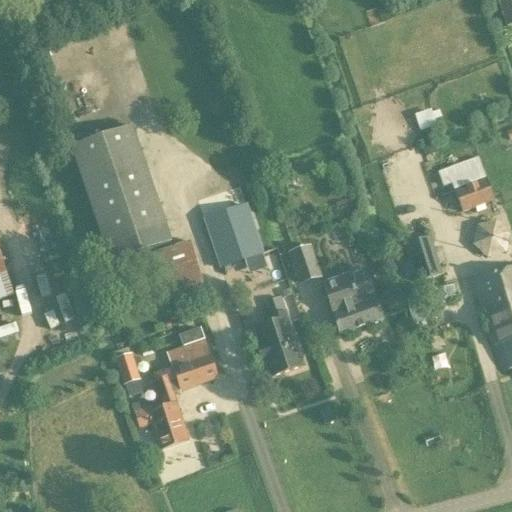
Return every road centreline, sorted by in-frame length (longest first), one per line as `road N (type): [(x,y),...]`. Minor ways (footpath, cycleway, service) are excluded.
road 1 (unknown): [(283,511),(167,157)]
road 2 (unknown): [(511,453),(416,174)]
